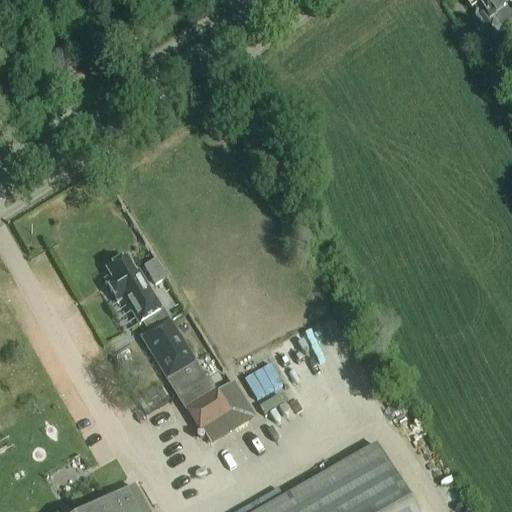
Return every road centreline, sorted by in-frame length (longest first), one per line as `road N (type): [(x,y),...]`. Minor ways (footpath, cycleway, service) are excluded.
road 1 (secondary): [(0,186),(284,0)]
road 2 (track): [(363,411),(430,511)]
